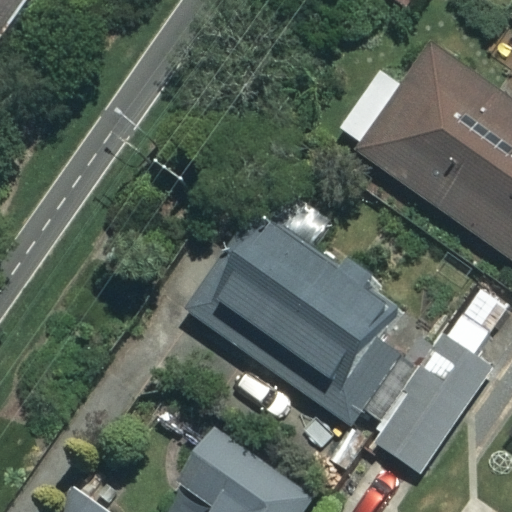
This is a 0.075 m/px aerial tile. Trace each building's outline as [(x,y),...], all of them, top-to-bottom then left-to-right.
[(0,0),(0,39),(27,0),(0,0)] [(511,95),(434,40),(403,84),(384,70),(340,133),(511,255),(511,95)] [(276,206),(193,313),(345,431),(428,325),(276,206)] [(510,304),(482,287),(450,338),(478,355),(510,304)] [(473,395),(432,368),(382,445),(423,472),(473,395)] [(303,511),(314,497),(218,430),(160,511),(303,511)] [(108,511),(80,490),(63,511),(108,511)]
